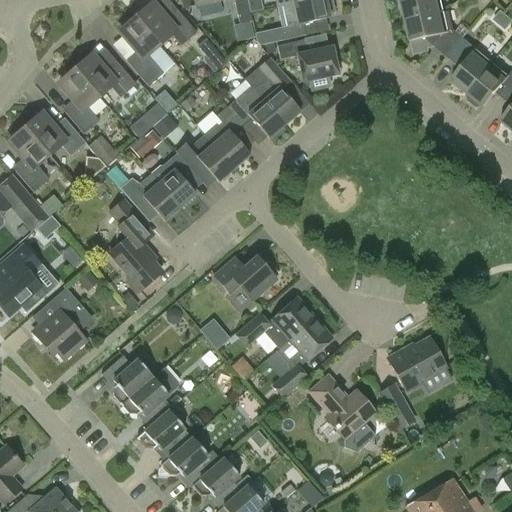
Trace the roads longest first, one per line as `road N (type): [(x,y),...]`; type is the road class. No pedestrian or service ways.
road 1 (residential): [(368,335),(240,185)]
road 2 (residential): [(33,406),(170,284)]
road 3 (residential): [(240,185),(379,66)]
road 4 (residential): [(511,174),(379,66)]
road 5 (residential): [(128,511),(33,406)]
